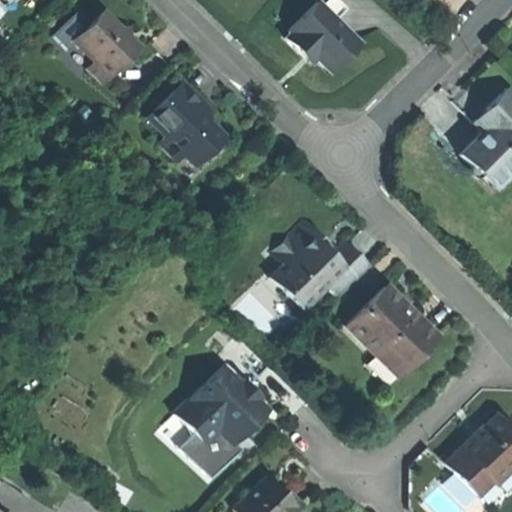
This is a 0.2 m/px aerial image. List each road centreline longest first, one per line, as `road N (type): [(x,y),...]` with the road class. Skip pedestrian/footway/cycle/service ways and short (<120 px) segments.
road 1 (residential): [(508,343),(336,164)]
road 2 (residential): [(336,164),(170,0)]
road 3 (residential): [(499,0),(336,164)]
road 4 (residential): [(508,343),(362,485)]
